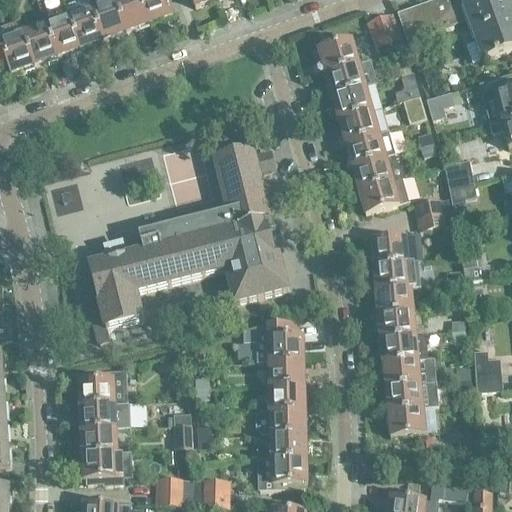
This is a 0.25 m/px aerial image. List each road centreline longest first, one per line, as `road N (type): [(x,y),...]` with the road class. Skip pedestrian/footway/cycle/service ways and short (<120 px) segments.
road 1 (unclassified): [(267,35),(336,273),(342,511)]
road 2 (residential): [(0,135),(267,35)]
road 3 (unclassified): [(39,511),(36,377),(15,247)]
